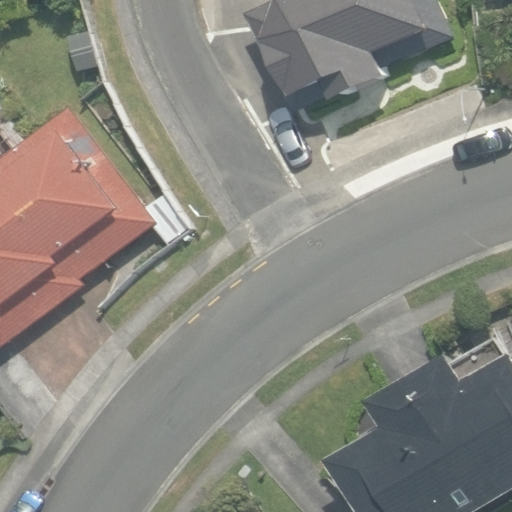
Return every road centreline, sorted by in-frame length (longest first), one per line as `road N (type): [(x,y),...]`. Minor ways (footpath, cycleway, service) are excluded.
road 1 (residential): [(85,511),(138,429),(290,270)]
road 2 (residential): [(290,270),(175,47),(160,0)]
road 3 (residential): [(290,270),(511,192)]
